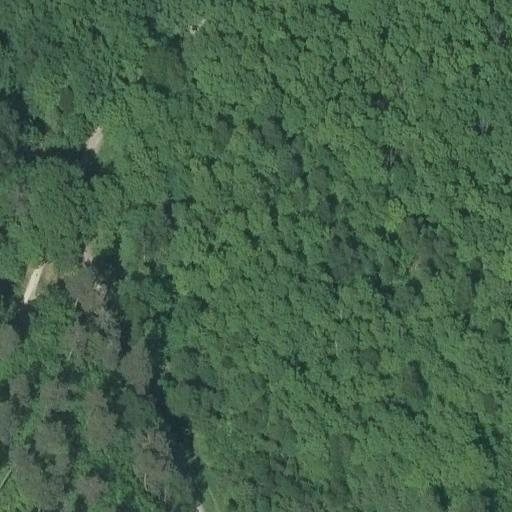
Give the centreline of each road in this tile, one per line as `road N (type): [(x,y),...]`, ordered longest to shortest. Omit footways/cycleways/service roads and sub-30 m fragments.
road 1 (unknown): [(215,511),(173,385),(134,311),(85,154)]
road 2 (track): [(195,511),(61,200)]
road 3 (track): [(61,200),(106,113),(219,0)]
road 4 (unknown): [(61,200),(24,308),(0,340)]
road 5 (track): [(0,83),(61,200)]
